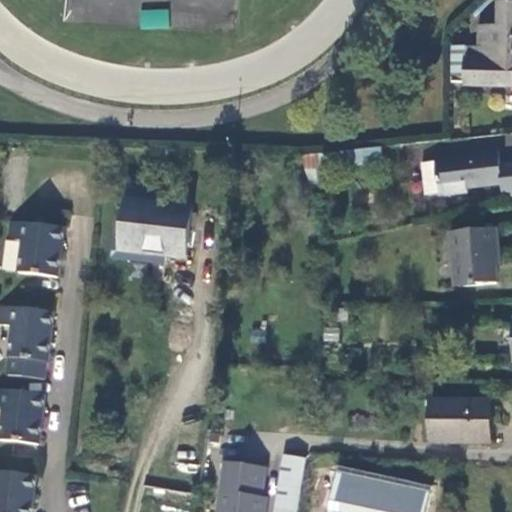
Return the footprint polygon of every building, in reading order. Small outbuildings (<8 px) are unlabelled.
[(511,89),(511,4),(503,5),(502,28),(483,28),(483,49),(467,49),(466,85),(466,89),(511,89)] [(139,28),(168,28),(169,9),(139,9),(139,28)] [(453,85),(466,85),(467,49),(454,49),(453,85)] [(356,149),(357,161),(381,159),(380,147),(356,149)] [(501,188),(503,205),(511,202),(511,167),(501,168),(499,154),(475,157),(475,160),(421,166),(424,197),(438,196),(438,199),(468,196),(467,191),(501,188)] [(330,187),(326,160),(314,162),(317,189),(330,187)] [(191,209),(192,198),(129,191),(127,201),(191,209)] [(191,209),(127,201),(123,244),(115,243),(113,261),(168,268),(169,259),(189,262),(194,209),(191,209)] [(10,222),(7,240),(22,242),(18,274),(57,279),(63,229),(10,222)] [(497,230),(453,235),(455,263),(458,263),(461,288),(498,285),(496,257),(499,257),(497,230)] [(54,313),(1,307),(0,313),(0,325),(13,327),(10,359),(48,363),(54,313)] [(337,312),(337,322),(349,321),(349,311),(337,312)] [(44,396),(0,390),(0,408),(3,409),(0,437),(0,441),(38,446),(44,396)] [(492,445),(491,404),(433,406),(433,446),(492,445)] [(273,497),(269,511),(297,511),(305,459),(279,457),(273,497)] [(215,511),(269,511),(273,497),(264,496),(268,467),(223,461),(215,511)] [(328,511),(425,511),(431,490),(338,470),(328,511)] [(31,511),(36,477),(0,472),(0,511),(31,511)]
